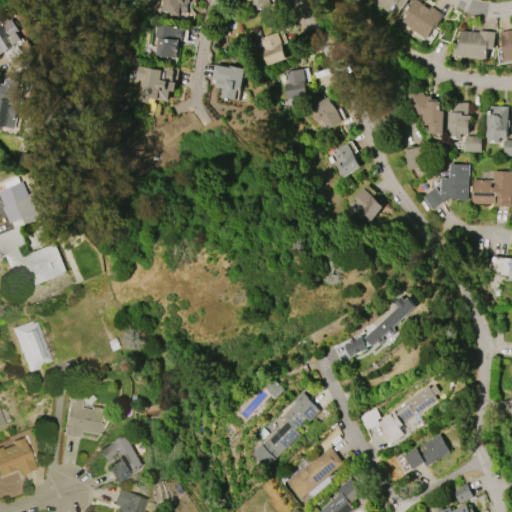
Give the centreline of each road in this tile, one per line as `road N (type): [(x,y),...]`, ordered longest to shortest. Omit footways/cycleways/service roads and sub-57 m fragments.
road 1 (residential): [(499,511),(475,422),(477,327),(299,0)]
road 2 (residential): [(511,12),(484,14),(456,0),(197,89)]
road 3 (residential): [(485,463),(401,509),(363,455),(323,364)]
road 4 (residential): [(511,84),(427,69),(363,16)]
